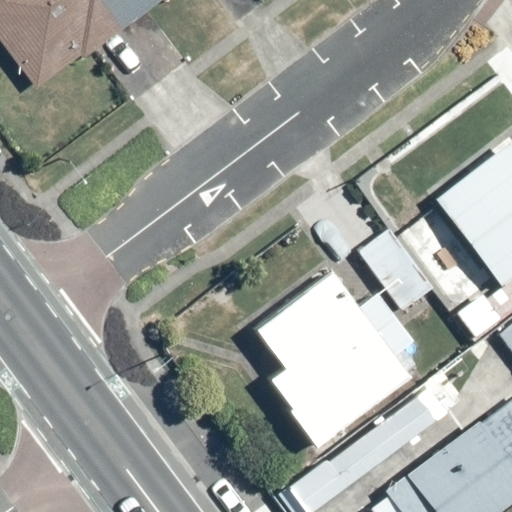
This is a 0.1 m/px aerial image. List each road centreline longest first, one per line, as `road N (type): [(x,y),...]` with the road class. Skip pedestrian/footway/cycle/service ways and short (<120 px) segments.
road 1 (residential): [(16,319),(437,0)]
road 2 (secondary): [(16,319),(102,434)]
road 3 (residential): [(0,508),(102,434)]
